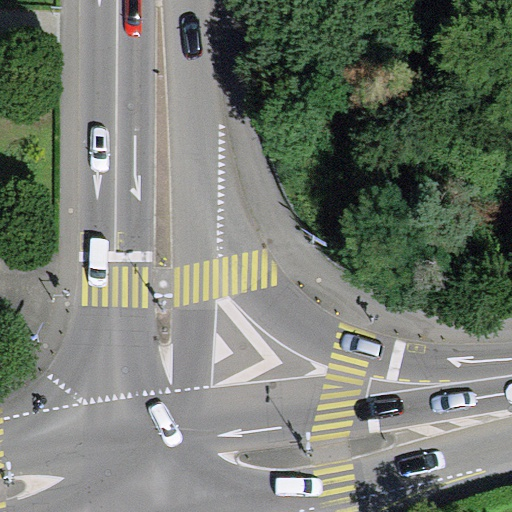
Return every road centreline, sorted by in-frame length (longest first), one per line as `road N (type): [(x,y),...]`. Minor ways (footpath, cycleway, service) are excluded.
road 1 (primary): [(154,0),(160,461)]
road 2 (primary): [(160,461),(511,405)]
road 3 (primary): [(0,494),(160,461)]
